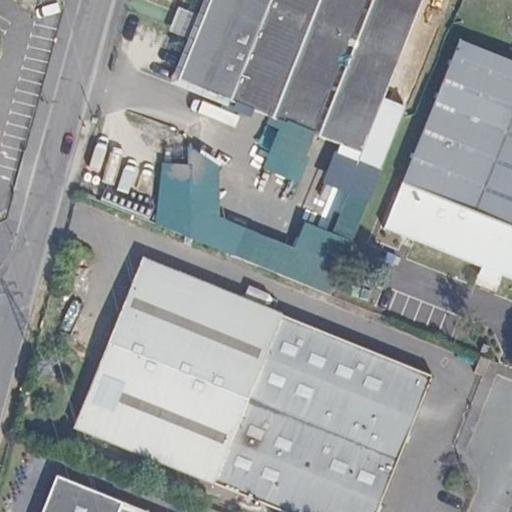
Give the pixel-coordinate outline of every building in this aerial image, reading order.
[(384,99),(423,0),(211,0),(204,19),(194,43),(179,82),(286,125),(315,137),(341,147),(362,155),(364,149),(366,150),(374,131),(372,130),(384,99)] [(194,43),(204,19),(178,8),(169,33),(194,43)] [(511,279),(511,62),(460,42),(385,228),(482,267),(479,277),(498,284),(502,275),(511,279)] [(362,155),(341,147),(339,153),(383,171),(408,108),(384,99),(372,130),(374,131),(366,150),(364,149),(362,155)] [(296,183),(315,137),(286,125),(268,171),(296,183)] [(383,171),(339,153),(326,184),(349,194),(333,233),(307,224),(295,249),(220,218),(211,167),(188,151),(167,156),(161,229),(332,298),(383,171)] [(377,511),(432,378),(142,260),(73,428),(255,501),(254,505),(258,507),(259,503),(280,511),(377,511)] [(482,378),(486,368),(488,369),(491,362),(481,358),(475,375),(482,378)] [(141,511),(55,477),(40,511),(141,511)]
